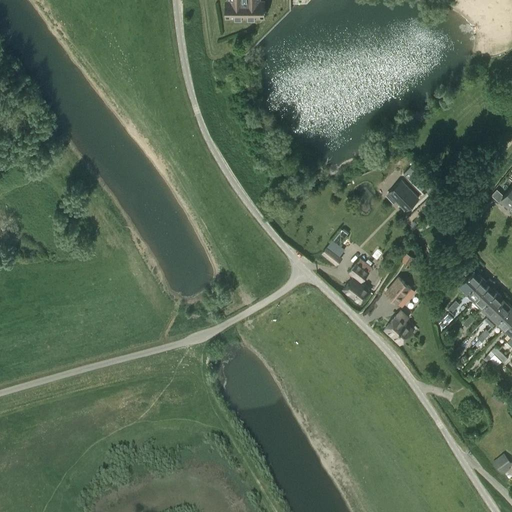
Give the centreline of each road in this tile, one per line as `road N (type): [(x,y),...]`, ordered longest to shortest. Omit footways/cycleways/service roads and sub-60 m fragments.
road 1 (unclassified): [(307,273),(204,336),(0,393)]
road 2 (tertiary): [(307,273),(216,155),(192,100),(175,0)]
road 3 (tertiary): [(495,511),(396,363),(307,273)]
